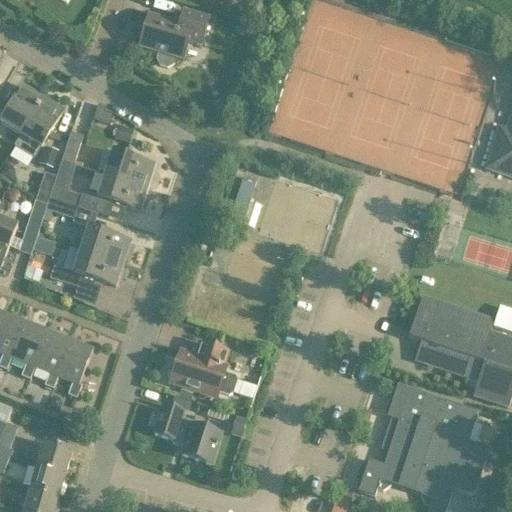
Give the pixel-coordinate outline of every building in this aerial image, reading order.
[(200,48),(207,21),(182,14),(178,27),(146,18),(137,50),(157,55),(155,62),(158,69),(166,71),(173,67),(175,61),(182,63),(187,45),(200,48)] [(0,123),(0,124),(20,137),(42,101),(22,88),(0,123)] [(40,149),(62,113),(42,101),(20,137),(40,149)] [(511,113),(506,133),(498,130),(485,170),(511,178),(511,113)] [(62,163),(74,167),(83,139),(70,135),(62,163)] [(58,154),(46,151),(41,167),(52,171),(58,154)] [(112,153),(104,177),(146,191),(154,167),(112,153)] [(97,183),(99,173),(71,168),(69,178),(97,183)] [(36,203),(47,206),(55,180),(44,176),(36,203)] [(97,217),(101,218),(106,202),(139,213),(146,191),(104,177),(97,198),(82,193),(80,199),(52,189),(49,201),(97,217)] [(242,184),(229,223),(242,227),(256,184),(244,180),(242,184)] [(34,203),(26,231),(18,254),(30,259),(38,235),(45,213),(47,207),(35,203),(36,202),(35,201),(34,203)] [(87,229),(80,253),(122,267),(129,243),(92,231),(97,217),(49,201),(48,202),(47,206),(47,207),(45,213),(73,222),(72,225),(87,229)] [(0,221),(0,267),(0,268),(17,229),(0,221)] [(52,261),(57,245),(41,239),(36,255),(52,261)] [(114,289),(122,267),(80,253),(72,274),(53,268),(49,280),(76,289),(80,278),(114,289)] [(42,274),(28,269),(24,280),(39,285),(42,274)] [(511,342),(489,335),(493,322),(422,299),(408,341),(420,345),(416,356),(428,360),(426,367),(477,383),(472,398),(505,409),(511,389),(511,342)] [(0,369),(7,373),(12,361),(7,359),(22,323),(0,314),(0,355),(2,357),(0,363),(0,369)] [(7,359),(12,361),(26,366),(21,378),(26,380),(30,382),(36,370),(31,368),(45,333),(22,323),(7,359)] [(54,391),(58,380),(54,378),(69,342),(45,333),(31,368),(36,370),(50,376),(46,388),(54,391)] [(54,378),(58,380),(72,385),(68,397),(78,401),(83,388),(80,387),(93,352),(69,342),(54,378)] [(197,362),(196,363),(193,365),(192,365),(178,360),(170,385),(217,397),(218,395),(228,398),(232,396),(237,382),(235,379),(224,375),(226,370),(222,369),(226,357),(226,355),(202,347),(201,349),(197,362)] [(382,493),(390,488),(420,498),(423,507),(428,509),(427,511),(445,511),(452,491),(470,497),(474,495),(487,454),(486,450),(468,444),(478,414),(396,387),(386,419),(390,421),(380,451),(384,453),(380,466),(368,462),(357,494),(374,499),(376,492),(382,493)] [(0,442),(6,426),(11,413),(0,407),(0,442)] [(193,425),(180,421),(183,414),(163,408),(153,437),(172,443),(172,445),(184,449),(181,458),(210,467),(220,436),(192,427),(193,425)] [(247,423),(236,419),(230,437),(241,441),(247,423)] [(0,454),(9,458),(11,454),(9,453),(18,431),(6,426),(0,442),(0,454)] [(40,456),(36,469),(64,478),(72,453),(37,443),(34,454),(40,456)] [(0,454),(0,480),(1,481),(9,458),(0,454)] [(36,469),(29,493),(58,501),(64,478),(36,469)] [(54,511),(58,501),(29,493),(23,511),(54,511)] [(337,499),(332,511),(349,511),(352,504),(337,499)]
